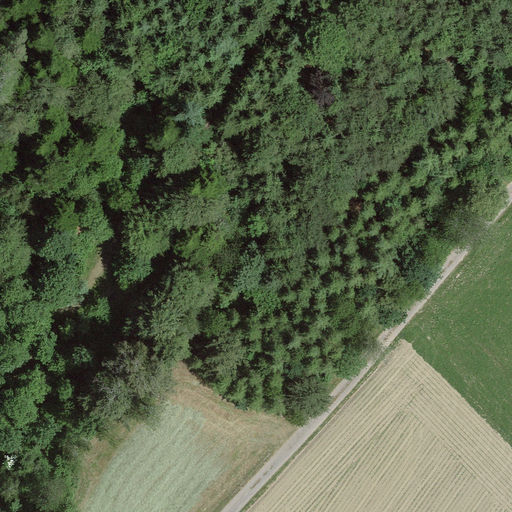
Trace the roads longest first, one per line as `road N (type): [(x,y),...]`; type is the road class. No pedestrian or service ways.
road 1 (track): [(0,381),(185,169),(287,0)]
road 2 (unclassified): [(511,192),(231,511)]
